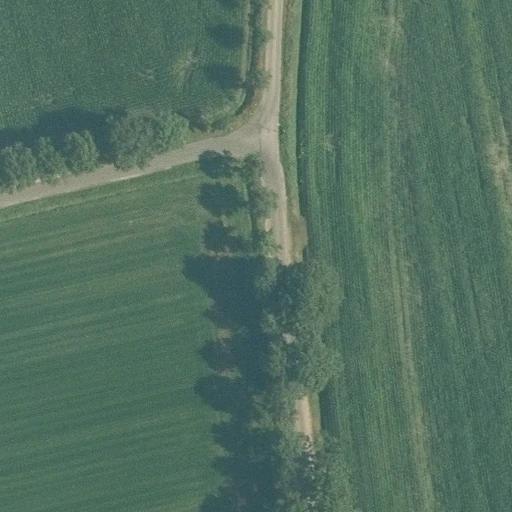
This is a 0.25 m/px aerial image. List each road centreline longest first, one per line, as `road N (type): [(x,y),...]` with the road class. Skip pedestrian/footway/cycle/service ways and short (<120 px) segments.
road 1 (unclassified): [(306,511),(277,140)]
road 2 (unclassified): [(0,202),(277,140)]
road 3 (unclassified): [(277,140),(277,0)]
